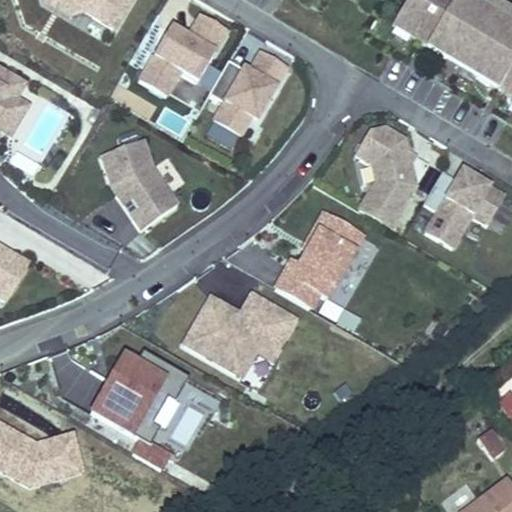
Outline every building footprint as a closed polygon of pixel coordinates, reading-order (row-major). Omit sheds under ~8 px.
[(136,0),(42,0),(44,5),(70,20),(86,17),(116,34),(136,0)] [(406,0),(388,30),(422,50),(420,53),(492,96),(494,93),(511,104),(511,24),(509,23),(505,30),(471,10),(476,2),(471,0),(406,0)] [(479,0),(476,0),(476,2),(471,10),(505,30),(509,23),(511,19),(479,0)] [(167,101),(180,78),(198,88),(227,39),(200,23),(187,45),(169,35),(139,85),(167,101)] [(222,109),(211,126),(243,145),(284,75),(258,59),(246,80),(226,68),(207,100),(222,109)] [(28,88),(0,71),(0,134),(13,141),(31,109),(19,103),(28,88)] [(365,137),(350,161),(368,171),(370,186),(354,214),(389,234),(427,170),(406,158),(403,145),(382,131),(365,137)] [(146,146),(100,162),(112,194),(140,236),(180,209),(155,171),(146,146)] [(502,200),(457,174),(451,183),(433,214),(427,224),(421,235),(452,253),(471,222),(485,230),(502,200)] [(433,214),(451,183),(440,177),(422,208),(433,214)] [(361,241),(318,217),(297,254),(300,255),(294,266),(287,262),(270,292),(310,314),(318,300),(326,305),(361,241)] [(412,230),(421,235),(427,224),(418,219),(412,230)] [(0,303),(7,308),(31,267),(0,248),(0,303)] [(273,370),(299,330),(256,302),(243,321),(215,302),(186,346),(243,383),(258,360),(273,370)] [(151,430),(165,405),(173,410),(187,386),(141,358),(133,371),(123,365),(111,385),(109,384),(89,417),(147,452),(158,434),(151,430)] [(499,406),(511,423),(511,399),(511,397),(499,406)] [(504,454),(489,434),(476,443),(491,463),(504,454)] [(165,463),(147,452),(143,449),(135,463),(157,477),(165,463)] [(511,511),(511,489),(506,481),(462,511),(511,511)]
